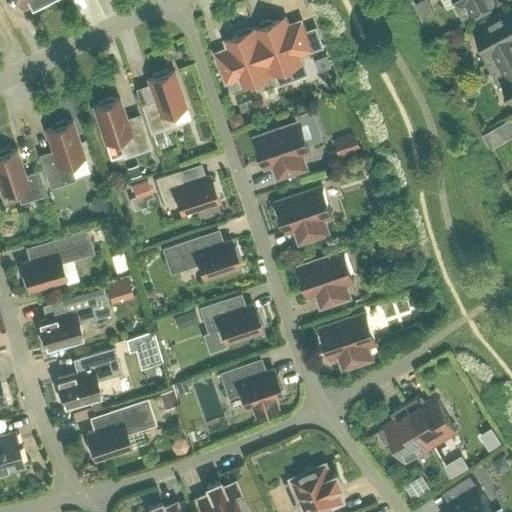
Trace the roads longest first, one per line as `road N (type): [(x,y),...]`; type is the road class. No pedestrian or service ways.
road 1 (residential): [(325,405),(178,0)]
road 2 (residential): [(325,405),(237,444),(82,494)]
road 3 (residential): [(82,494),(39,408),(0,282)]
road 4 (unclassified): [(0,82),(162,0)]
road 5 (residential): [(405,511),(325,405)]
